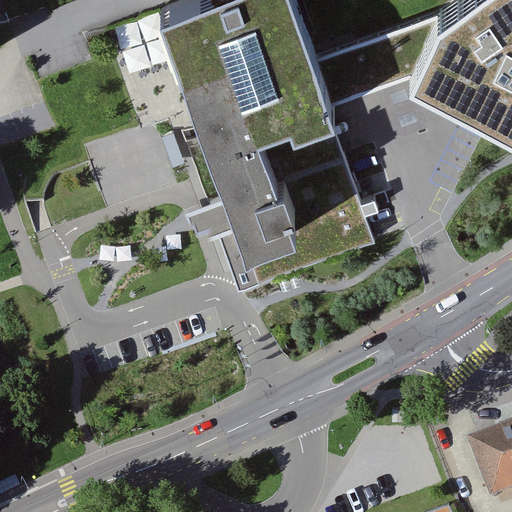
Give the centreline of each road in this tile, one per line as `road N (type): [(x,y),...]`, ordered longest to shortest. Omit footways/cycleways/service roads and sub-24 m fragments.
road 1 (tertiary): [(46,511),(286,405)]
road 2 (tertiary): [(286,405),(432,324)]
